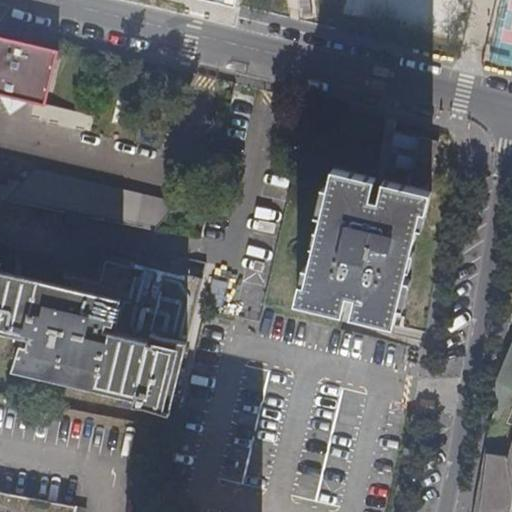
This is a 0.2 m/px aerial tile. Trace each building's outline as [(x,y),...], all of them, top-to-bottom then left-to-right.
[(0,36),(0,66),(35,75),(53,78),(59,51),(0,36)] [(0,66),(0,93),(46,105),(53,78),(35,75),(0,66)] [(432,202),(444,153),(424,149),(412,197),(392,192),(387,211),(378,209),(383,190),(341,180),(335,205),(329,203),(323,229),(329,230),(326,242),(323,242),(319,256),(323,257),(316,284),(310,283),(302,315),(349,326),(346,341),(406,356),(410,341),(399,338),(404,316),(410,318),(417,292),(411,291),(413,283),(415,284),(420,264),(417,263),(423,239),(429,240),(437,203),(432,202)] [(32,169),(3,199),(151,229),(178,200),(32,169)] [(0,330),(25,336),(25,339),(17,337),(16,344),(22,345),(16,369),(139,398),(136,406),(148,407),(172,414),(173,411),(172,410),(188,345),(189,346),(190,341),(165,338),(154,334),(153,335),(154,335),(153,341),(114,331),(116,325),(118,325),(124,300),(120,299),(119,300),(94,294),(93,293),(92,297),(68,292),(69,287),(68,287),(1,272),(3,264),(0,263),(0,330)] [(93,293),(94,294),(96,287),(69,282),(68,287),(69,287),(68,292),(92,297),(93,293)] [(491,431),(475,511),(511,511),(511,403),(499,405),(495,431),(491,431)] [(0,511),(74,511),(76,506),(0,491),(0,511)]
